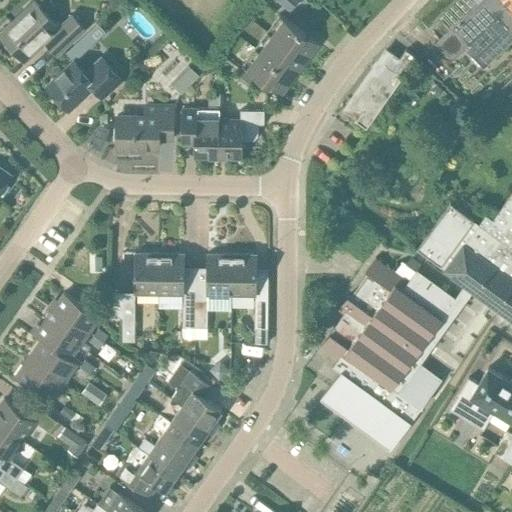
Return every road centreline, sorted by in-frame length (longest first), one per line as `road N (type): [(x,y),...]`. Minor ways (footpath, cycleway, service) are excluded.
road 1 (residential): [(194,511),(276,396),(287,358),(286,187)]
road 2 (residential): [(286,187),(299,142),(332,82),(405,0)]
road 3 (residential): [(286,187),(129,185),(78,168)]
road 4 (residential): [(0,274),(78,168)]
